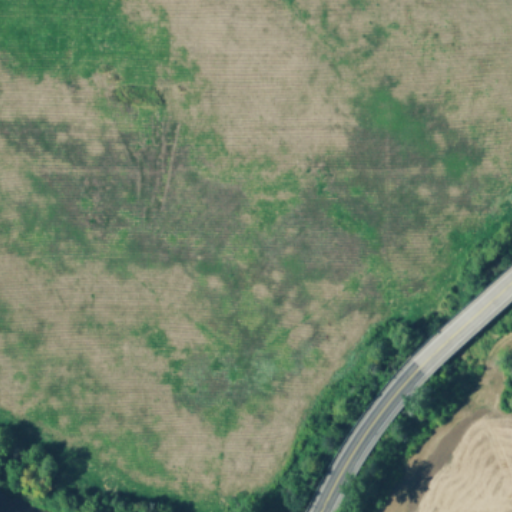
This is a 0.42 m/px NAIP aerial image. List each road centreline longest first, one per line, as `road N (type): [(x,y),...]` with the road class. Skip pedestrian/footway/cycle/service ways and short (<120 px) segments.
road 1 (secondary): [(419,366),(360,439),(319,511)]
road 2 (secondary): [(511,279),(419,366)]
